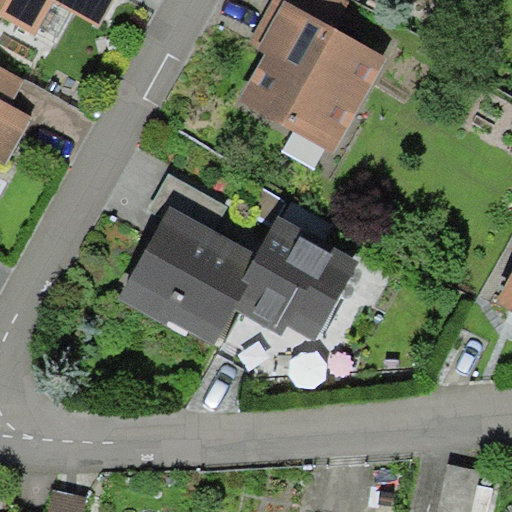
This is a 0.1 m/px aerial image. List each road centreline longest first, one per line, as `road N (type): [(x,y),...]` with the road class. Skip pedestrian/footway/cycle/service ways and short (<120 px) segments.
road 1 (unclassified): [(0,433),(128,448),(511,418)]
road 2 (residential): [(198,0),(0,343)]
